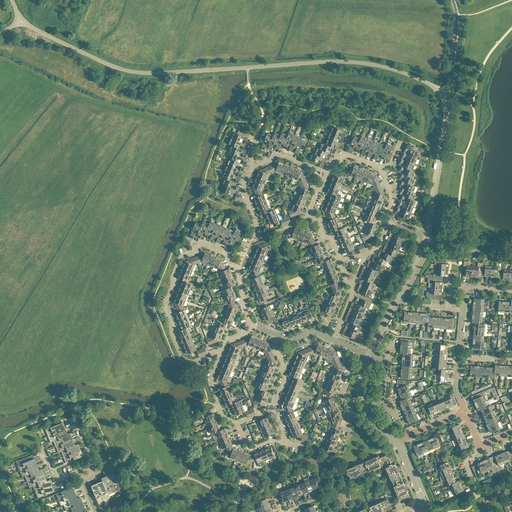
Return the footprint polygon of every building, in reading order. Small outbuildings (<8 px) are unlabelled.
[(347,132),(342,130),(333,126),(331,132),(338,135),(339,132),(345,135),(347,132)] [(247,139),(248,138),(234,132),(231,139),(244,144),(247,145),(248,143),(248,141),(246,140),(247,139)] [(288,135),(286,139),(285,142),(282,148),(282,149),(283,148),(286,149),(287,147),(289,148),(291,144),(292,142),(295,135),(289,132),(288,135)] [(344,138),(338,135),(331,132),(328,138),(335,141),(337,139),(343,141),(344,138)] [(271,140),(273,136),(267,133),(264,141),(267,142),(266,144),(263,143),(260,149),(264,150),(265,148),(268,149),(270,143),(271,140)] [(278,140),(280,135),(274,133),(273,136),(271,140),(274,141),(273,144),(270,143),(268,149),(267,149),(268,150),(268,149),(271,150),(272,147),(275,148),(277,142),(278,140)] [(286,139),(288,135),(281,133),(280,135),(278,140),(282,141),(281,144),(277,142),(275,148),(274,149),(275,149),(275,148),(278,150),(280,147),(282,148),(285,142),(286,139)] [(298,144),(301,137),(295,135),(292,142),(295,143),(294,146),(291,144),(289,148),(288,150),(292,152),(293,149),(296,151),(297,147),(298,144)] [(354,152),(360,139),(354,136),(351,144),(354,145),(353,148),(349,146),(347,152),(351,153),(352,151),(354,152)] [(362,152),(367,139),(361,136),(360,139),(354,152),(354,153),(355,152),(358,153),(359,151),(362,152)] [(295,153),(298,154),(299,152),(302,153),(301,154),(302,154),(307,140),(301,137),(298,144),(297,147),(296,151),(295,153)] [(342,144),(335,141),(328,138),(326,145),(333,148),(334,145),(340,147),(342,144)] [(243,147),(244,144),(231,139),(229,145),(232,146),(245,152),(246,152),(246,151),(245,151),(246,148),(243,147)] [(370,148),(373,141),(367,139),(362,152),(361,154),(364,156),(365,153),(368,154),(369,151),(370,148)] [(369,151),(368,154),(367,157),(370,158),(371,156),(374,157),(379,144),(373,141),(370,148),(373,150),(372,153),(369,151)] [(333,148),(326,145),(323,143),(320,150),(328,153),(329,150),(335,152),(336,149),(339,150),(333,148)] [(391,150),(393,146),(387,143),(385,146),(380,159),(380,160),(380,159),(384,160),(385,158),(387,159),(387,160),(391,150)] [(420,153),(414,150),(415,146),(411,144),(410,146),(405,143),(403,150),(405,151),(404,153),(417,159),(420,153)] [(380,159),(385,146),(379,144),(374,157),(373,159),(376,161),(377,158),(380,159)] [(244,154),(245,152),(232,146),(229,152),(245,159),(246,159),(245,158),(246,155),(244,154)] [(328,153),(320,150),(318,148),(315,154),(322,157),(324,158),(325,155),(330,157),(331,154),(334,155),(328,153)] [(244,161),(245,159),(229,152),(228,155),(231,156),(229,160),(243,165),(245,166),(247,163),(244,161)] [(417,159),(404,153),(401,152),(400,156),(402,157),(401,159),(415,165),(417,159)] [(322,157),(315,154),(312,153),(310,160),(317,163),(317,162),(318,160),(321,161),(319,166),(322,168),(326,159),(328,160),(329,160),(324,158),(322,157)] [(415,165),(401,159),(399,158),(397,162),(400,163),(399,165),(412,171),(415,165)] [(242,168),(243,165),(229,160),(227,166),(240,171),(243,172),(244,169),(242,168)] [(281,174),(285,164),(279,162),(278,165),(276,164),(272,166),(274,171),(275,171),(281,174)] [(285,164),(281,174),(286,176),(285,179),(290,166),(285,164)] [(412,171),(399,165),(398,165),(398,166),(399,166),(398,169),(400,170),(399,173),(412,178),(415,172),(412,171)] [(239,174),(240,171),(227,166),(224,172),(238,177),(240,178),(242,175),(239,174)] [(292,178),(296,169),(290,166),(285,179),(287,180),(289,177),(292,178)] [(356,179),(360,169),(354,166),(353,169),(351,169),(347,170),(349,176),(350,175),(350,176),(356,179)] [(266,180),(269,174),(268,174),(269,173),(267,168),(262,169),(262,171),(259,170),(256,176),(266,180)] [(299,181),(304,179),(302,173),(301,173),(302,171),(296,169),(292,178),(298,181),(298,180),(299,181)] [(361,181),(365,171),(360,169),(356,179),(354,182),(356,182),(358,179),(361,181)] [(367,183),(371,173),(365,171),(361,181),(360,184),(362,185),(363,182),(367,183)] [(237,180),(238,177),(224,172),(222,178),(225,179),(238,184),(239,185),(239,184),(238,184),(239,181),(237,180)] [(341,185),(344,179),(343,179),(343,178),(344,178),(342,172),(337,174),(337,176),(334,175),(332,181),(341,185)] [(412,185),(415,179),(412,178),(399,173),(398,172),(398,173),(399,173),(398,176),(400,177),(399,180),(412,185)] [(379,183),(377,179),(375,178),(377,176),(371,173),(367,183),(373,185),(373,186),(379,183)] [(265,184),(266,180),(256,176),(254,182),(267,187),(268,185),(265,184)] [(237,186),(238,184),(225,179),(222,185),(225,186),(238,192),(239,192),(239,191),(238,191),(239,188),(237,187),(237,186)] [(413,193),(415,187),(414,186),(412,185),(399,180),(398,180),(399,180),(398,184),(401,185),(400,186),(400,187),(413,193)] [(343,190),(340,188),(341,185),(332,181),(329,186),(342,192),(343,190)] [(261,191),(262,191),(264,186),(267,187),(254,182),(252,187),(255,188),(254,191),(256,195),(261,192),(261,191)] [(308,197),(310,191),(307,190),(308,188),(306,184),(301,187),(301,188),(300,187),(298,193),(308,197)] [(238,192),(225,186),(223,192),(233,196),(232,199),(237,201),(240,195),(237,194),(238,192)] [(337,194),(339,190),(342,192),(329,186),(327,192),(340,197),(341,195),(337,194)] [(413,200),(415,194),(413,193),(400,187),(399,187),(398,187),(400,188),(398,191),(401,192),(400,195),(413,200)] [(383,202),(385,196),(382,195),(383,193),(381,189),(376,191),(376,192),(375,192),(373,198),(383,202)] [(262,195),(261,192),(256,195),(257,197),(253,199),(255,204),(265,200),(263,194),(262,195)] [(306,203),(308,197),(298,193),(295,192),(294,194),(295,194),(294,198),(306,203)] [(340,201),(341,198),(340,197),(327,192),(331,194),(329,199),(342,205),(343,203),(340,201)] [(413,200),(400,195),(399,194),(399,195),(400,195),(398,198),(401,199),(400,202),(413,207),(416,201),(413,200)] [(381,207),(383,202),(373,198),(370,196),(369,198),(372,200),(371,203),(368,202),(367,202),(381,207)] [(306,203),(294,198),(292,197),(292,199),(295,201),(294,204),(303,208),(306,203)] [(338,207),(339,204),(342,205),(329,199),(327,205),(337,209),(340,210),(341,208),(338,207)] [(268,206),(265,200),(255,204),(258,210),(268,206)] [(413,207),(400,202),(397,201),(396,204),(398,205),(397,208),(411,213),(413,207)] [(378,213),(381,207),(367,202),(367,204),(370,205),(369,209),(365,207),(378,213)] [(301,214),(303,208),(294,204),(291,210),(292,210),(292,211),(291,211),(293,217),(297,215),(298,213),(301,214)] [(334,215),(337,209),(327,205),(325,211),(327,212),(327,214),(328,218),(334,216),(334,215),(334,214),(334,215)] [(270,211),(268,206),(258,210),(260,215),(270,211)] [(376,218),(378,213),(365,207),(364,209),(368,211),(366,214),(363,213),(376,218)] [(411,213),(397,208),(395,207),(394,210),(396,211),(395,214),(394,214),(408,220),(411,213)] [(267,219),(277,215),(274,209),(270,211),(260,215),(260,216),(265,214),(267,219)] [(374,224),(376,218),(363,213),(362,215),(366,216),(364,220),(365,221),(374,224)] [(280,224),(279,221),(277,215),(267,219),(269,225),(272,223),(274,227),(280,224)] [(338,223),(336,218),(335,218),(334,216),(328,218),(329,220),(326,222),(328,228),(338,223)] [(211,237),(216,224),(210,221),(209,224),(203,237),(203,238),(204,237),(207,238),(208,236),(211,237)] [(376,231),(378,226),(374,224),(365,221),(364,223),(368,224),(366,227),(376,231)] [(196,238),(201,224),(195,222),(192,229),(191,232),(189,237),(192,239),(193,236),(196,238)] [(203,237),(209,224),(203,222),(201,224),(196,238),(197,237),(200,239),(201,236),(203,237)] [(335,231),(343,228),(340,223),(338,223),(328,228),(331,233),(335,231)] [(217,239),(222,226),(216,224),(211,237),(210,239),(213,241),(214,238),(217,239)] [(223,242),(228,229),(222,226),(217,239),(216,242),(219,243),(220,241),(223,242)] [(347,233),(345,227),(343,228),(335,231),(338,237),(347,233)] [(376,231),(366,227),(364,233),(365,233),(364,234),(361,235),(363,241),(370,238),(371,236),(374,237),(376,231)] [(295,244),(301,231),(295,228),(294,231),(292,230),(288,232),(290,238),(291,237),(291,238),(296,240),(295,244)] [(229,244),(234,231),(228,229),(223,242),(222,244),(225,246),(226,243),(229,244)] [(236,245),(242,231),(236,229),(234,231),(229,244),(229,245),(230,244),(233,246),(234,243),(236,244),(236,245)] [(302,243),(306,233),(301,231),(295,244),(297,245),(299,241),(302,243)] [(393,242),(401,245),(403,239),(401,238),(402,235),(395,232),(394,235),(396,236),(395,239),(388,237),(387,240),(393,242)] [(314,243),(312,239),(311,238),(312,235),(306,233),(302,243),(308,245),(308,244),(309,245),(314,243)] [(350,238),(347,233),(338,237),(340,242),(350,238)] [(352,244),(350,238),(340,242),(342,248),(352,244)] [(398,252),(401,245),(393,242),(387,240),(385,246),(391,249),(398,252)] [(321,250),(319,244),(315,246),(314,243),(309,245),(310,248),(309,248),(312,254),(321,250)] [(268,249),(266,244),(261,245),(261,247),(258,246),(255,252),(261,254),(265,256),(268,250),(267,250),(267,249),(268,249)] [(354,249),(352,244),(342,248),(345,253),(349,252),(350,255),(356,253),(354,249)] [(396,258),(398,252),(391,249),(390,252),(383,249),(382,252),(385,254),(393,257),(396,258)] [(312,254),(308,255),(309,258),(310,258),(313,257),(314,259),(324,255),(321,250),(312,254)] [(261,254),(255,252),(253,257),(263,261),(270,264),(271,262),(264,259),(265,256),(261,254)] [(207,265),(211,255),(205,253),(204,256),(202,255),(198,256),(200,262),(201,262),(207,265)] [(391,263),(393,257),(385,254),(384,256),(378,254),(377,257),(380,258),(388,262),(391,263)] [(212,267),(216,257),(211,255),(207,265),(212,267)] [(326,261),(324,255),(314,259),(311,261),(311,262),(311,263),(315,261),(316,265),(326,261)] [(225,267),(223,263),(221,262),(222,260),(216,257),(212,267),(218,269),(219,269),(219,270),(225,267)] [(262,265),(263,261),(253,257),(251,263),(261,267),(267,270),(268,267),(262,265)] [(385,268),(388,262),(380,258),(379,261),(373,259),(372,262),(375,263),(383,266),(385,268)] [(195,264),(193,259),(188,260),(187,262),(185,261),(182,267),(192,271),(194,265),(194,264),(195,264)] [(323,269),(333,264),(331,259),(326,261),(316,265),(318,265),(318,267),(322,265),(323,268),(323,269)] [(448,271),(449,265),(443,264),(443,261),(434,260),(434,265),(439,265),(438,270),(448,271)] [(472,277),(473,267),(468,266),(469,262),(464,261),(463,270),(466,271),(466,277),(472,277)] [(491,277),(491,266),(487,266),(487,261),(482,261),(482,263),(481,272),(482,272),(482,270),(485,270),(484,276),(491,277)] [(500,272),(501,265),(501,263),(496,262),(496,267),(491,266),(491,277),(497,277),(497,272),(500,272)] [(258,274),(258,273),(258,272),(258,273),(261,267),(251,263),(249,269),(252,276),(258,274)] [(380,272),(383,266),(375,263),(374,266),(368,263),(366,267),(370,268),(377,271),(380,272)] [(478,278),(479,272),(481,272),(482,263),(478,263),(477,267),(473,267),(472,277),(478,278)] [(326,274),(335,270),(333,264),(323,269),(323,268),(320,270),(321,272),(324,271),(325,274),(326,274)] [(509,280),(510,270),(505,270),(506,265),(501,265),(500,272),(500,274),(503,274),(503,280),(509,280)] [(190,276),(192,271),(182,267),(180,272),(190,276)] [(226,270),(225,267),(219,270),(220,272),(219,273),(222,278),(231,274),(229,269),(226,270)] [(375,277),(377,271),(370,268),(369,271),(362,269),(361,272),(367,274),(375,277)] [(328,280),(338,276),(335,270),(326,274),(325,274),(322,275),(323,277),(326,276),(328,280)] [(448,277),(448,271),(438,270),(438,274),(433,274),(433,278),(432,278),(429,278),(428,278),(442,280),(442,276),(448,277)] [(188,282),(190,276),(180,272),(178,278),(188,282)] [(234,280),(233,277),(231,274),(222,278),(224,284),(234,280)] [(259,276),(258,274),(252,276),(253,279),(250,280),(252,286),(262,282),(260,276),(259,276)] [(372,283),(375,277),(367,274),(366,278),(360,275),(359,278),(368,282),(372,283)] [(340,281),(338,276),(328,280),(330,285),(331,285),(332,287),(338,285),(337,283),(340,281)] [(190,289),(192,284),(188,282),(178,278),(182,280),(180,285),(190,289)] [(442,289),(442,283),(441,283),(442,280),(428,278),(427,283),(432,283),(432,288),(442,289)] [(236,285),(234,280),(224,284),(226,289),(236,285)] [(270,284),(269,283),(264,285),(262,282),(252,286),(255,291),(264,287),(265,287),(276,283),(275,282),(270,284)] [(372,291),(375,284),(372,283),(368,282),(366,285),(360,282),(359,285),(365,288),(372,291)] [(188,295),(190,289),(180,285),(178,291),(188,295)] [(234,293),(232,287),(236,285),(226,289),(222,291),(224,297),(234,293)] [(339,298),(341,293),(339,291),(339,289),(338,285),(332,287),(332,288),(332,289),(329,294),(339,298)] [(255,291),(257,297),(267,293),(270,291),(269,289),(266,291),(265,287),(264,287),(255,291)] [(370,297),(372,291),(365,288),(364,291),(358,288),(356,291),(370,297)] [(435,295),(441,295),(442,289),(432,288),(431,292),(427,292),(426,297),(427,297),(430,297),(435,298),(435,295)] [(185,300),(188,295),(178,291),(176,296),(185,300)] [(234,302),(233,300),(236,298),(234,293),(224,297),(226,302),(227,302),(228,305),(234,302)] [(267,293),(257,297),(259,302),(260,302),(261,304),(267,302),(266,300),(272,297),(272,295),(268,296),(267,293)] [(337,304),(339,298),(329,294),(326,293),(325,295),(328,296),(327,300),(337,304)] [(483,306),(484,299),(483,299),(483,296),(476,295),(476,299),(474,298),(473,305),(483,306)] [(183,306),(185,300),(176,296),(173,302),(176,303),(176,305),(177,309),(183,307),(182,306),(183,306)] [(334,309),(337,304),(327,300),(324,298),(323,300),(326,302),(325,305),(334,309)] [(368,309),(371,303),(363,300),(362,303),(356,300),(355,304),(358,305),(365,308),(368,309)] [(235,309),(236,307),(234,302),(228,305),(229,306),(228,306),(226,312),(235,316),(238,310),(235,309)] [(498,310),(498,312),(504,312),(505,302),(499,302),(498,302),(496,302),(495,310),(498,310)] [(275,310),(274,308),(271,309),(269,305),(259,310),(262,315),(272,311),(275,310)] [(313,318),(307,305),(305,305),(306,309),(303,310),(307,320),(313,318)] [(332,315),(334,309),(325,305),(322,311),(323,311),(323,312),(322,312),(325,318),(329,316),(329,314),(332,315)] [(363,314),(365,308),(358,305),(357,308),(351,305),(349,309),(356,311),(363,314)] [(187,315),(185,309),(184,310),(183,307),(177,309),(178,312),(175,313),(177,319),(187,315)] [(307,320),(303,310),(301,307),(300,307),(299,308),(301,311),(297,313),(301,322),(307,320)] [(301,322),(297,313),(296,309),(294,310),(295,313),(292,315),(296,325),(301,322)] [(272,323),(274,318),(273,317),(274,317),(272,311),(262,315),(264,321),(267,320),(268,322),(272,323)] [(360,320),(363,314),(356,311),(354,314),(348,312),(347,315),(353,317),(360,320)] [(233,321),(235,316),(226,312),(223,317),(233,321)] [(296,325),(292,315),(290,312),(288,312),(290,316),(286,317),(290,327),(296,325)] [(189,321),(187,315),(177,319),(180,325),(189,321)] [(231,327),(233,321),(223,317),(221,323),(231,327)] [(290,327),(286,317),(281,320),(280,320),(277,326),(282,327),(283,327),(285,329),(290,327)] [(358,326),(360,320),(353,317),(352,320),(346,318),(345,321),(353,324),(358,326)] [(455,330),(456,324),(453,324),(453,319),(447,319),(446,329),(455,330)] [(192,326),(189,321),(180,325),(182,330),(177,332),(187,328),(192,326)] [(224,330),(226,325),(231,327),(221,323),(216,321),(214,326),(224,330)] [(358,334),(361,327),(358,326),(353,324),(352,327),(346,325),(345,328),(351,331),(358,334)] [(222,336),(224,330),(214,326),(212,332),(222,336)] [(189,334),(187,328),(177,332),(180,338),(189,334)] [(356,340),(358,334),(351,331),(350,333),(344,331),(342,334),(356,340)] [(216,342),(217,340),(219,342),(222,336),(212,332),(210,338),(206,340),(209,345),(216,342)] [(192,339),(189,334),(180,338),(182,343),(192,339)] [(253,348),(257,339),(251,336),(250,339),(248,338),(244,340),(246,346),(247,345),(248,345),(247,346),(253,348)] [(194,345),(192,339),(182,343),(184,349),(194,345)] [(259,351),(263,341),(257,339),(253,348),(259,351)] [(410,348),(411,342),(415,343),(415,340),(407,339),(407,342),(401,341),(400,348),(410,348)] [(271,351),(269,347),(267,346),(268,343),(263,341),(259,351),(264,353),(264,352),(265,352),(265,353),(271,351)] [(483,342),(473,341),(472,350),(482,351),(483,349),(483,342)] [(241,348),(239,342),(234,344),(234,346),(231,345),(229,350),(238,354),(241,349),(240,348),(241,348)] [(320,356),(324,346),(318,344),(317,347),(315,346),(311,348),(313,354),(314,353),(314,354),(320,356)] [(196,350),(194,345),(184,349),(187,354),(196,350)] [(325,358),(329,349),(324,346),(320,356),(325,358)] [(338,359),(336,355),(334,354),(335,351),(329,349),(325,358),(331,361),(331,360),(332,360),(332,361),(338,359)] [(236,360),(238,354),(229,350),(226,356),(236,360)] [(305,362),(308,357),(307,356),(308,356),(306,350),(301,352),(301,354),(298,353),(296,358),(305,362)] [(234,365),(236,360),(226,356),(224,361),(234,365)] [(275,360),(273,356),(267,359),(268,359),(268,360),(267,359),(265,365),(274,369),(277,363),(274,362),(275,360)] [(303,368),(305,362),(296,358),(293,364),(303,368)] [(232,371),(234,365),(224,361),(222,367),(232,371)] [(301,374),(303,368),(293,364),(291,369),(301,374)] [(341,377),(344,371),(341,370),(342,368),(340,364),(334,366),(335,367),(335,368),(334,367),(332,373),(341,377)] [(272,375),(274,369),(265,365),(262,371),(272,375)] [(229,377),(232,371),(222,367),(220,373),(229,377)] [(299,379),(301,374),(291,369),(289,375),(293,377),(303,381),(299,379)] [(270,380),(272,375),(262,371),(260,376),(270,380)] [(227,383),(226,382),(227,382),(229,377),(220,373),(217,378),(220,379),(219,381),(221,386),(227,383)] [(339,383),(341,377),(332,373),(329,379),(339,383)] [(448,383),(448,376),(438,375),(437,382),(437,384),(446,385),(446,382),(448,383)] [(268,386),(270,380),(260,376),(258,382),(268,386)] [(301,387),(303,381),(293,377),(291,383),(301,387)] [(337,388),(339,383),(329,379),(327,384),(337,388)] [(265,391),(268,386),(258,382),(256,388),(260,389),(270,393),(265,391)] [(228,386),(227,383),(221,386),(222,388),(219,390),(221,395),(231,391),(228,386)] [(299,392),(301,387),(291,383),(289,388),(299,392)] [(334,394),(337,388),(327,384),(325,390),(328,391),(327,394),(333,396),(334,394)] [(407,385),(403,387),(402,385),(397,385),(397,388),(400,395),(409,391),(407,385)] [(296,398),(299,392),(289,388),(287,394),(296,398)] [(268,399),(270,393),(260,389),(258,395),(268,399)] [(233,397),(231,391),(221,395),(223,401),(233,397)] [(412,396),(409,391),(400,395),(402,400),(409,398),(412,396)] [(485,401),(482,396),(483,396),(481,392),(476,395),(477,398),(473,400),(475,405),(485,401)] [(294,403),(296,398),(287,394),(284,399),(294,403)] [(335,403),(333,397),(333,398),(332,397),(333,396),(327,394),(325,398),(326,400),(323,401),(326,407),(335,403)] [(262,405),(263,403),(265,405),(268,399),(258,395),(256,401),(255,401),(258,407),(262,405)] [(452,395),(450,396),(444,398),(448,408),(454,405),(452,401),(455,400),(452,395)] [(235,402),(233,397),(223,401),(226,406),(230,405),(230,404),(240,400),(235,402)] [(411,403),(409,398),(402,400),(399,402),(402,407),(411,403)] [(448,408),(444,398),(438,401),(442,410),(448,408)] [(285,410),(286,412),(291,410),(291,409),(292,409),(294,403),(284,399),(282,406),(283,410),(285,410)] [(242,406),(240,400),(230,404),(230,405),(232,410),(242,406)] [(442,410),(438,401),(433,403),(437,413),(442,410)] [(487,407),(485,401),(475,405),(478,411),(487,407)] [(338,408),(335,403),(326,407),(328,413),(338,408)] [(414,409),(411,403),(402,407),(404,413),(414,409)] [(433,403),(425,406),(429,415),(431,414),(431,415),(437,413),(433,403)] [(245,412),(242,406),(232,410),(235,416),(245,412)] [(492,411),(490,406),(487,407),(478,411),(481,410),(483,415),(492,411)] [(340,414),(338,408),(328,413),(331,418),(340,414)] [(416,415),(414,409),(404,413),(406,419),(416,415)] [(291,410),(286,412),(287,415),(284,416),(286,422),(296,418),(293,412),(292,413),(291,410)] [(495,417),(492,411),(483,415),(485,421),(495,417)] [(216,419),(214,414),(206,417),(205,414),(199,416),(200,419),(201,421),(205,420),(206,423),(216,419)] [(339,427),(341,423),(340,421),(343,420),(340,414),(331,418),(333,424),(334,423),(334,424),(333,425),(339,427)] [(418,420),(416,415),(406,419),(409,424),(418,420)] [(269,423),(267,417),(257,422),(260,427),(269,423)] [(497,423),(495,417),(485,421),(488,427),(497,423)] [(298,423),(296,418),(286,422),(288,427),(298,423)] [(218,425),(216,419),(206,423),(203,425),(203,427),(207,425),(208,429),(218,425)] [(48,436),(65,429),(65,428),(64,428),(62,423),(62,422),(62,423),(61,421),(57,422),(57,424),(45,430),(46,430),(48,435),(47,436),(48,436)] [(272,429),(269,423),(260,427),(262,433),(272,429)] [(300,429),(298,423),(288,427),(291,433),(300,429)] [(498,429),(499,429),(497,423),(488,427),(490,432),(493,431),(494,434),(499,432),(498,429)] [(211,434),(212,434),(225,428),(220,430),(218,425),(208,429),(205,430),(206,432),(209,431),(211,434)] [(339,437),(341,431),(338,430),(339,427),(333,425),(332,427),(331,427),(329,427),(329,429),(331,429),(329,433),(339,437)] [(461,430),(459,425),(449,429),(452,434),(461,430)] [(225,428),(212,434),(213,436),(216,435),(218,438),(227,434),(225,428)] [(50,442),(70,433),(67,434),(65,429),(48,436),(50,441),(50,442)] [(274,434),(272,429),(262,433),(264,438),(274,434)] [(301,441),(303,436),(302,435),(303,435),(300,429),(291,433),(293,439),(296,437),(296,439),(301,441)] [(464,436),(461,430),(452,434),(454,440),(464,436)] [(55,447),(72,439),(70,434),(70,433),(50,442),(53,441),(56,446),(55,446),(55,447)] [(337,442),(339,437),(329,433),(327,438),(337,442)] [(230,439),(227,434),(218,438),(214,439),(215,441),(218,440),(220,443),(230,439)] [(466,442),(464,436),(454,440),(456,445),(466,442)] [(440,446),(436,437),(430,439),(434,449),(440,446)] [(334,448),(337,442),(327,438),(325,444),(334,448)] [(58,452),(78,444),(75,445),(72,440),(73,440),(72,439),(55,447),(56,447),(58,452)] [(232,445),(230,439),(220,443),(222,449),(226,448),(227,450),(232,448),(231,445),(232,445)] [(434,449),(430,439),(424,442),(428,451),(434,449)] [(428,451),(424,442),(419,444),(423,453),(428,451)] [(468,447),(466,442),(456,445),(459,451),(468,447)] [(63,457),(80,450),(78,444),(58,452),(58,453),(61,451),(63,457)] [(332,454),(334,448),(325,444),(322,450),(332,454)] [(423,453),(419,444),(413,446),(414,448),(411,449),(413,454),(416,453),(417,456),(423,453)] [(275,457),(271,447),(265,449),(269,459),(270,462),(272,462),(271,458),(275,457)] [(235,460),(239,451),(233,448),(233,449),(232,448),(227,450),(228,454),(231,455),(229,458),(235,460)] [(269,459),(265,449),(259,452),(265,465),(267,464),(265,461),(269,459)] [(66,463),(83,456),(82,456),(80,450),(63,457),(64,457),(66,463)] [(241,463),(245,453),(239,451),(235,460),(234,464),(236,465),(237,461),(241,463)] [(511,457),(510,453),(509,451),(506,452),(500,454),(504,463),(505,466),(509,464),(510,466),(511,465),(511,457)] [(265,465),(259,452),(254,454),(254,455),(251,456),(254,461),(256,460),(259,467),(265,465)] [(254,461),(251,456),(250,456),(250,455),(245,453),(241,463),(246,465),(248,462),(249,463),(254,461)] [(34,459),(34,458),(32,454),(15,462),(17,466),(17,465),(20,471),(19,471),(36,464),(34,459)] [(504,463),(500,454),(495,456),(497,462),(494,463),(497,471),(502,469),(500,465),(504,463)] [(393,463),(391,457),(385,455),(379,457),(378,456),(372,458),(372,457),(371,458),(369,458),(370,460),(354,466),(353,465),(352,466),(351,466),(351,467),(345,470),(349,480),(354,478),(354,479),(359,477),(359,476),(373,470),(373,471),(378,469),(378,468),(382,466),(385,467),(387,471),(386,472),(388,477),(389,476),(392,484),(393,487),(395,490),(394,491),(396,496),(397,495),(399,500),(404,498),(409,496),(406,490),(407,489),(407,488),(406,487),(405,487),(398,471),(399,471),(399,469),(398,468),(397,469),(395,463),(393,463)] [(497,471),(494,463),(491,464),(489,459),(483,461),(487,471),(487,470),(488,472),(492,470),(493,473),(497,471)] [(487,471),(483,461),(477,464),(478,464),(475,465),(480,478),(485,477),(483,472),(487,471)] [(440,471),(449,467),(447,462),(446,463),(442,464),(435,467),(436,471),(439,470),(440,471)] [(22,477),(42,469),(39,470),(36,464),(37,464),(36,464),(19,471),(20,471),(22,477)] [(442,476),(452,472),(449,467),(440,471),(440,472),(439,473),(441,477),(442,476)] [(27,482),(44,475),(44,474),(42,469),(22,477),(25,476),(27,481),(27,482)] [(454,477),(452,472),(442,476),(441,477),(440,477),(441,481),(444,480),(444,481),(454,477)] [(120,490),(113,473),(112,473),(107,475),(114,492),(119,490),(120,490)] [(30,487),(30,488),(50,479),(49,479),(46,480),(44,475),(27,482),(28,482),(30,487)] [(114,492),(107,475),(106,475),(107,476),(101,478),(109,498),(108,494),(113,492),(114,492)] [(456,482),(454,477),(444,481),(445,482),(446,486),(456,482)] [(109,498),(101,478),(102,481),(96,483),(103,500),(109,497),(109,498)] [(319,487),(315,478),(314,478),(310,480),(313,489),(318,487),(319,487)] [(50,479),(30,488),(33,487),(35,492),(52,485),(49,480),(50,479)] [(310,480),(305,482),(308,491),(309,491),(309,492),(312,491),(311,490),(313,489),(310,480)] [(451,490),(461,486),(459,481),(456,482),(446,486),(449,485),(451,489),(451,490)] [(308,491),(305,482),(300,485),(303,493),(308,491)] [(103,500),(96,483),(91,486),(90,485),(90,486),(97,503),(98,502),(97,502),(103,500)] [(52,485),(35,492),(35,493),(35,492),(38,498),(37,498),(55,491),(54,491),(52,486),(52,485)] [(303,493),(300,485),(295,487),(298,495),(303,493)] [(463,491),(461,486),(451,490),(452,491),(453,495),(456,494),(460,492),(463,491)] [(58,500),(75,492),(74,492),(72,487),(55,494),(56,494),(58,499),(57,500),(58,500)] [(298,495),(295,487),(290,489),(293,498),(298,495)] [(293,498),(290,489),(285,491),(288,500),(293,498)] [(288,500),(285,491),(280,493),(279,493),(283,502),(288,500)] [(345,491),(335,495),(339,505),(343,503),(349,500),(345,491)] [(60,505),(60,506),(80,497),(77,498),(74,493),(75,493),(75,492),(58,500),(60,505)] [(65,510),(65,511),(83,503),(82,503),(80,498),(80,497),(60,506),(63,504),(66,510),(65,510)] [(268,504),(266,499),(266,498),(257,502),(257,503),(258,502),(260,507),(268,504)] [(384,511),(391,509),(389,504),(387,499),(376,504),(376,503),(375,503),(374,504),(374,505),(358,511),(357,511),(356,511),(355,511),(354,511),(384,511)] [(78,511),(85,509),(82,504),(83,504),(83,503),(65,511),(66,511),(78,511)]
